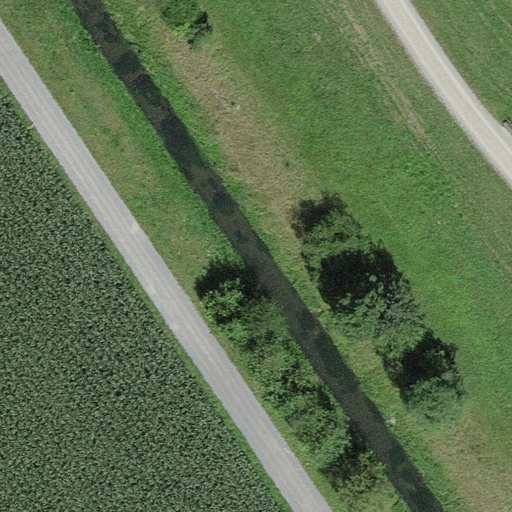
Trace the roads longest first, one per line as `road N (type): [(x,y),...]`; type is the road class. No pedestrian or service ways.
road 1 (track): [(0,60),(305,511)]
road 2 (track): [(394,0),(511,165)]
